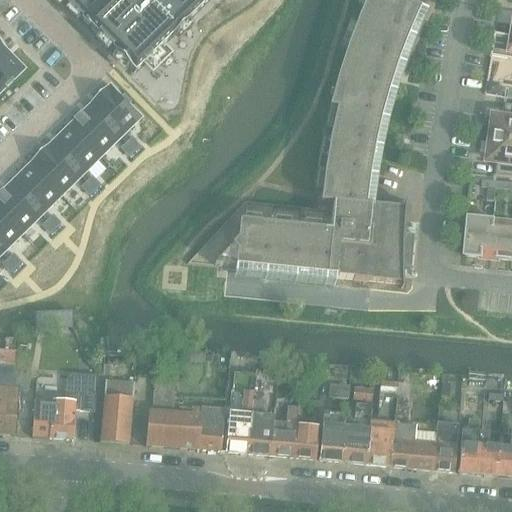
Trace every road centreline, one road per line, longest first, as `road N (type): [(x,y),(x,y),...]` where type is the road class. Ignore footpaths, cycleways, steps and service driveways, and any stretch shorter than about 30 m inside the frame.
road 1 (residential): [(511,285),(439,278),(427,266),(464,0)]
road 2 (secondary): [(371,501),(67,469)]
road 3 (residential): [(29,0),(86,53),(85,69),(0,162)]
